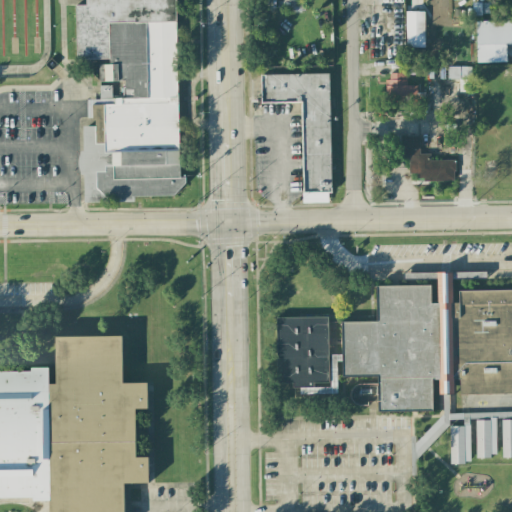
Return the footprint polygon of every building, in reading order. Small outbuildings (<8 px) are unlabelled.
[(91,201),(89,59),(77,60),(77,0),(176,0),(180,199),(91,201)] [(374,0),(375,39),(384,39),(384,59),(402,58),(400,0),(374,0)] [(406,48),(424,47),(423,11),(405,12),(406,48)] [(477,63),(505,62),(505,44),(511,43),(511,20),(476,21),(477,63)] [(459,92),(470,92),(471,67),(448,67),(448,79),(459,80),(459,92)] [(260,103),(301,102),(303,203),(330,202),(329,73),(260,74),(260,103)] [(416,86),(406,85),(407,73),(386,73),(386,103),(416,104),(416,86)] [(399,136),(386,135),(386,148),(398,148),(399,136)] [(454,160),(430,161),(430,154),(419,154),(419,136),(404,136),(405,158),(408,158),(409,181),(455,180),(454,160)] [(441,377),(436,377),(437,410),(375,411),(375,379),(338,379),(336,324),(373,323),(373,285),(434,284),(434,305),(440,305),(439,271),(453,270),(454,304),(457,304),(457,290),(511,289),(511,392),(459,393),(458,377),(455,377),(456,394),(442,395),(441,377)] [(274,316),(330,315),(331,386),(275,387),(274,316)] [(0,511),(0,367),(52,366),(52,335),(125,333),(126,381),(151,381),(151,408),(140,408),(141,455),(150,454),(151,483),(128,483),(128,511),(0,511)] [(511,414),(463,415),(463,426),(449,426),(450,463),(470,463),(469,419),(475,419),(476,457),(496,456),(495,417),(511,416),(511,419),(501,420),(502,458),(511,457),(511,414)]
